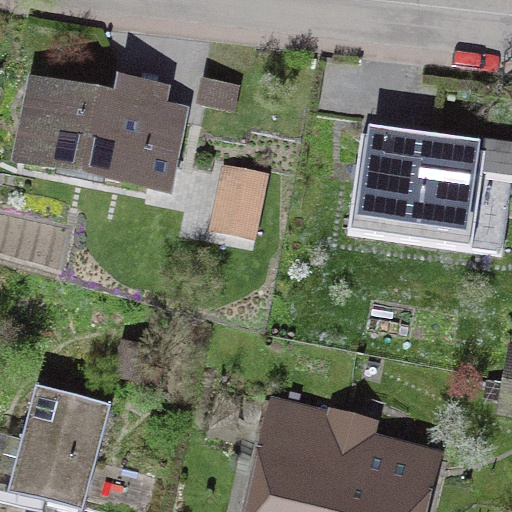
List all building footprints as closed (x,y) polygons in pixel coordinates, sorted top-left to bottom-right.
[(229,62),(219,118),(283,129),(293,69),(229,62)] [(143,157),(172,163),(182,110),(153,105),(156,91),(121,84),(118,102),(38,86),(24,162),(138,184),(143,157)] [(511,188),(511,181),(479,177),(480,172),(511,176),(511,150),(481,146),(480,155),(363,139),(350,233),(503,254),(511,188)] [(225,171),(213,230),(250,238),(262,179),(225,171)] [(499,411),(511,413),(511,382),(504,381),(499,411)] [(66,511),(82,511),(110,409),(35,389),(6,496),(66,511)] [(316,511),(339,422),(270,401),(241,511),(316,511)] [(339,420),(339,422),(316,511),(411,511),(422,471),(358,456),(365,427),(339,420)]
